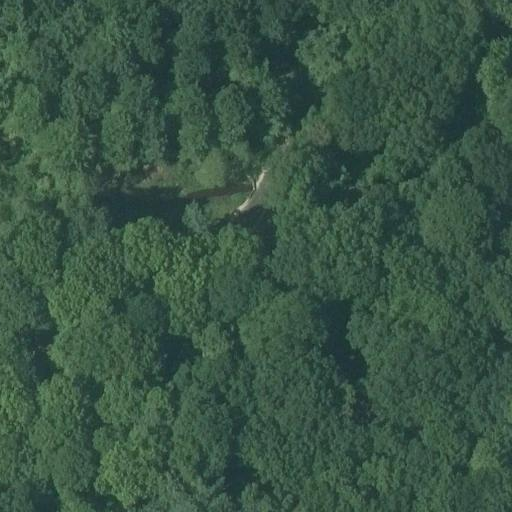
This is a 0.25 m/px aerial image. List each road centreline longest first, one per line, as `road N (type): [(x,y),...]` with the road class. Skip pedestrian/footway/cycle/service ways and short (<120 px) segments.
road 1 (track): [(382,0),(343,84),(246,220),(220,273),(146,511)]
road 2 (track): [(237,238),(0,265)]
